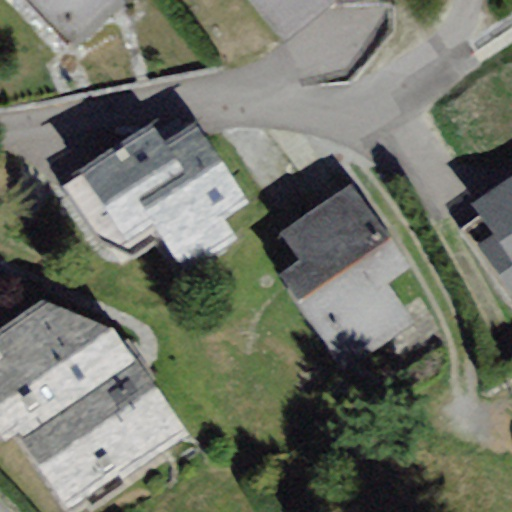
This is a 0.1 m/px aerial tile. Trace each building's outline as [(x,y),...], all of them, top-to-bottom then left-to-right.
[(5,0),(59,60),(126,0),(5,0)] [(234,0),(267,42),(321,0),(234,0)] [(176,144),(109,191),(175,284),(242,236),(176,144)] [(511,186),(456,225),(477,255),(465,266),(511,323),(511,186)] [(341,200),(267,252),(284,278),(261,296),(328,384),(403,334),(376,300),(398,283),(341,200)] [(84,511),(176,452),(77,287),(0,337),(0,467),(30,511),(84,511)]
